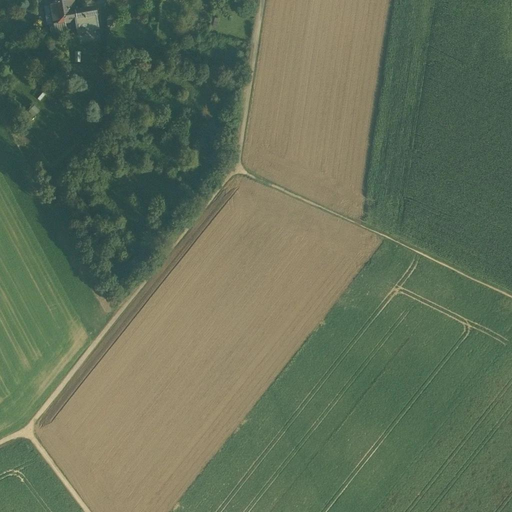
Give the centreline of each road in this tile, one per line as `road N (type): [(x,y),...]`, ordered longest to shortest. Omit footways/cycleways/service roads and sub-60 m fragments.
road 1 (track): [(261,0),(234,168),(24,429),(0,442)]
road 2 (track): [(234,168),(511,297)]
